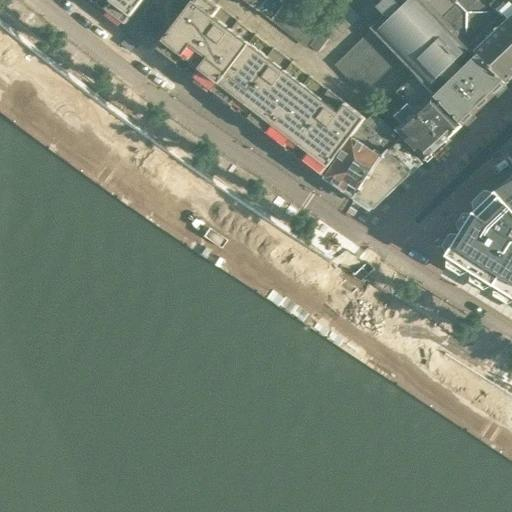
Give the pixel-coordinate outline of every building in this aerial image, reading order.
[(145,0),(94,0),(126,24),(145,0)] [(245,115),(320,173),(326,177),(357,131),(368,120),(211,0),(194,0),(167,37),(158,49),(245,115)] [(244,0),(272,21),(286,3),(281,0),(244,0)] [(372,29),(398,4),(394,0),(383,0),(377,6),(370,0),(357,13),(372,29)] [(371,30),(413,74),(433,95),(435,97),(435,96),(462,126),(506,83),(478,54),(474,51),(452,26),(436,10),(426,0),(401,0),(398,4),(372,29),(371,30)] [(511,77),(511,29),(504,22),(483,0),(445,0),(436,10),(452,26),(474,51),(478,54),(506,83),(511,77)] [(511,0),(483,0),(504,22),(511,29),(511,0)] [(329,38),(320,31),(309,46),(318,53),(329,38)] [(394,92),(408,105),(414,112),(444,143),(462,126),(435,96),(435,97),(433,95),(413,74),(394,92)] [(425,161),(444,143),(414,112),(408,105),(396,116),(403,123),(395,130),(425,161)] [(326,177),(355,196),(383,156),(399,138),(374,113),(368,120),(357,131),(326,177)] [(411,173),(422,163),(399,138),(383,156),(355,196),(375,209),(411,173)] [(511,176),(476,211),(448,255),(511,295),(511,176)]
